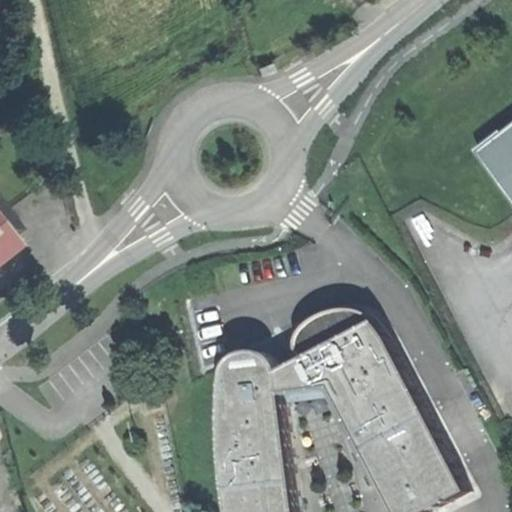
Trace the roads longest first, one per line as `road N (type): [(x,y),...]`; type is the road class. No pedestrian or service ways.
road 1 (secondary): [(433,0),(0,347)]
road 2 (track): [(102,261),(36,0)]
